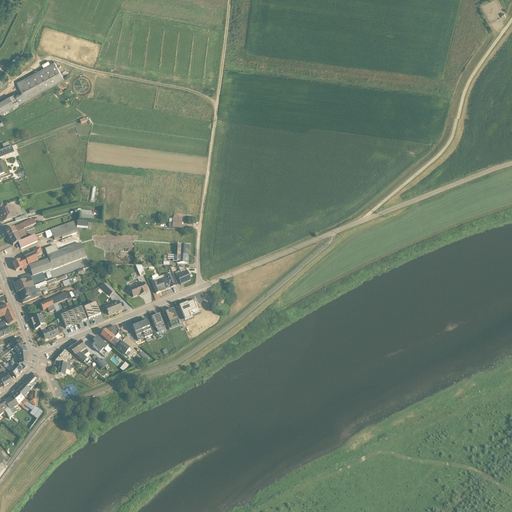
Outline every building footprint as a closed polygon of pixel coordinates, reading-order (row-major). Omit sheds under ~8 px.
[(16,81),(21,91),(15,95),(17,98),(15,100),(13,101),(12,100),(9,95),(9,94),(0,99),(0,114),(15,106),(18,104),(18,103),(63,78),(54,60),(16,81)] [(0,152),(0,158),(14,155),(12,149),(0,152)] [(492,207),(511,201),(511,179),(486,187),(492,207)] [(3,207),(0,208),(0,217),(2,224),(15,220),(10,207),(4,209),(3,207)] [(182,220),(172,219),(171,230),(172,230),(181,231),(181,230),(182,220)] [(28,223),(5,234),(8,239),(35,226),(33,221),(28,223)] [(73,224),(45,234),(47,240),(53,239),(54,242),(61,240),(62,241),(77,236),(73,224)] [(34,230),(33,228),(8,239),(12,247),(21,244),(19,241),(26,238),(25,235),(34,230)] [(18,245),(20,251),(37,244),(34,238),(18,245)] [(86,259),(80,245),(58,254),(55,247),(45,251),(48,261),(41,264),(28,268),(31,275),(20,278),(21,282),(26,281),(42,275),(86,259)] [(177,248),(176,258),(188,258),(188,256),(188,254),(188,248),(177,248)] [(36,258),(42,256),(40,250),(33,252),(34,255),(12,266),(15,273),(20,271),(21,273),(28,270),(28,268),(38,263),(36,258)] [(176,258),(167,258),(167,262),(172,262),(172,264),(176,264),(176,266),(188,266),(188,259),(188,258),(176,258)] [(141,268),(135,268),(140,279),(145,277),(141,268)] [(187,284),(190,282),(185,270),(179,270),(180,272),(179,273),(174,275),(177,281),(178,281),(181,287),(187,284)] [(46,285),(42,275),(26,281),(26,282),(15,286),(18,295),(37,288),(38,288),(46,285)] [(169,275),(160,279),(165,292),(170,290),(175,288),(170,277),(169,277),(169,275)] [(46,285),(46,288),(48,288),(48,287),(67,280),(66,278),(46,285)] [(60,286),(61,290),(64,289),(77,285),(76,284),(81,283),(79,278),(75,280),(75,279),(62,284),(62,285),(60,286)] [(165,292),(159,278),(150,282),(151,284),(151,285),(155,296),(160,295),(160,294),(165,292)] [(46,288),(46,285),(38,288),(37,288),(18,295),(22,306),(41,298),(42,298),(39,291),(46,288)] [(106,286),(99,289),(109,298),(114,293),(106,285),(106,286)] [(139,285),(128,289),(133,300),(138,297),(139,298),(147,295),(147,294),(144,285),(139,286),(139,285)] [(62,296),(40,307),(42,313),(47,311),(60,305),(71,300),(68,294),(67,293),(62,296)] [(192,318),(199,315),(194,302),(187,305),(187,306),(179,309),(179,308),(178,308),(184,323),(192,320),(192,318)] [(118,304),(103,310),(106,318),(113,315),(113,316),(122,313),(118,304)] [(55,314),(62,311),(60,305),(47,311),(49,315),(55,312),(55,314)] [(95,305),(89,307),(94,319),(100,317),(95,305)] [(0,331),(16,324),(9,307),(2,309),(1,309),(0,309),(0,331)] [(88,321),(94,319),(89,307),(83,310),(88,321)] [(86,322),(81,310),(76,312),(81,324),(86,322)] [(165,314),(171,329),(179,326),(173,311),(165,314)] [(81,324),(76,312),(71,314),(76,326),(81,324)] [(76,326),(71,314),(65,316),(71,328),(76,326)] [(65,316),(60,318),(65,331),(71,328),(65,316)] [(156,330),(157,334),(165,331),(159,316),(151,320),(152,323),(153,323),(154,325),(153,326),(155,331),(156,330)] [(42,318),(31,322),(32,326),(33,326),(35,332),(39,330),(41,333),(46,329),(45,326),(42,318)] [(145,340),(151,337),(145,322),(138,324),(145,340)] [(138,324),(131,327),(138,343),(145,340),(138,324)] [(41,333),(45,341),(54,337),(55,339),(58,337),(58,336),(63,335),(59,330),(56,331),(55,327),(47,331),(46,329),(41,333)] [(0,340),(10,336),(6,328),(0,331),(0,340)] [(110,346),(119,335),(115,328),(107,332),(111,335),(110,337),(106,333),(104,334),(100,338),(110,346)] [(110,346),(116,351),(121,345),(117,342),(120,339),(118,336),(119,335),(110,346)] [(96,339),(93,342),(96,345),(93,349),(99,355),(103,351),(108,356),(111,352),(96,339)] [(0,360),(21,346),(17,340),(14,342),(9,344),(10,345),(7,347),(8,348),(6,349),(7,351),(3,354),(2,354),(2,353),(0,349),(0,360)] [(74,348),(86,361),(89,357),(80,344),(74,348)] [(125,357),(127,359),(130,356),(127,354),(129,352),(121,345),(116,351),(115,352),(124,358),(125,357)] [(18,367),(27,366),(26,352),(23,348),(21,346),(10,354),(13,357),(14,366),(18,366),(18,367)] [(74,348),(68,352),(75,358),(86,367),(89,363),(86,361),(74,348)] [(57,358),(55,364),(68,367),(76,371),(76,370),(75,369),(77,366),(80,369),(84,365),(77,360),(75,363),(64,353),(59,356),(57,358)] [(141,354),(139,356),(146,363),(148,360),(141,354)] [(95,357),(92,359),(96,364),(95,365),(101,372),(105,369),(107,370),(108,369),(101,360),(99,361),(95,357)] [(129,360),(128,362),(132,366),(131,367),(132,368),(133,367),(138,371),(141,370),(129,360)] [(12,363),(9,366),(20,375),(25,370),(27,366),(18,367),(18,366),(14,366),(13,365),(12,363)] [(55,364),(54,367),(59,368),(57,377),(64,378),(65,376),(68,378),(70,374),(72,374),(73,371),(68,367),(55,364)] [(120,371),(124,374),(129,368),(125,364),(120,371)] [(7,365),(4,369),(15,380),(20,375),(9,366),(7,365)] [(5,372),(4,370),(0,372),(0,383),(3,389),(11,384),(7,378),(8,377),(5,372)] [(89,370),(83,377),(88,380),(93,373),(89,370)] [(38,380),(34,376),(32,378),(31,378),(23,387),(30,393),(37,384),(38,380)] [(23,387),(16,395),(22,400),(30,393),(23,387)] [(31,412),(32,412),(34,408),(22,400),(16,395),(11,400),(19,407),(21,405),(31,412)] [(4,405),(10,413),(19,407),(11,400),(4,405)] [(3,404),(0,405),(0,417),(5,415),(3,416),(5,419),(7,418),(9,421),(13,419),(3,404)]
